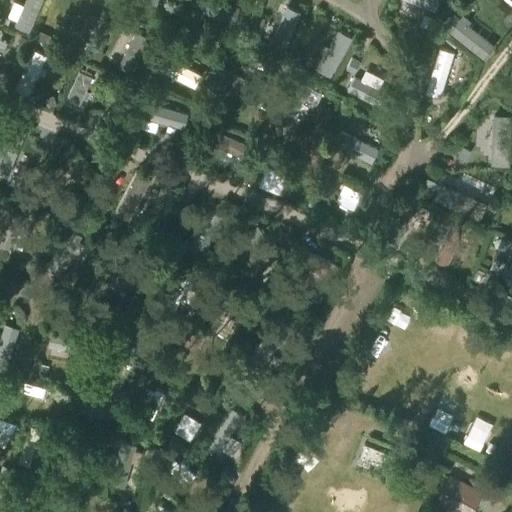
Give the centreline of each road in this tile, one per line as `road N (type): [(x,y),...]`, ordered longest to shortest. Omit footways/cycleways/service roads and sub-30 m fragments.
road 1 (track): [(228,511),(317,353),(390,179),(403,158),(442,136),(511,46)]
road 2 (track): [(0,285),(198,350),(284,404),(342,414),(411,444)]
road 3 (track): [(403,158),(408,102),(390,47),(375,18),(323,0)]
road 4 (track): [(390,179),(215,103)]
